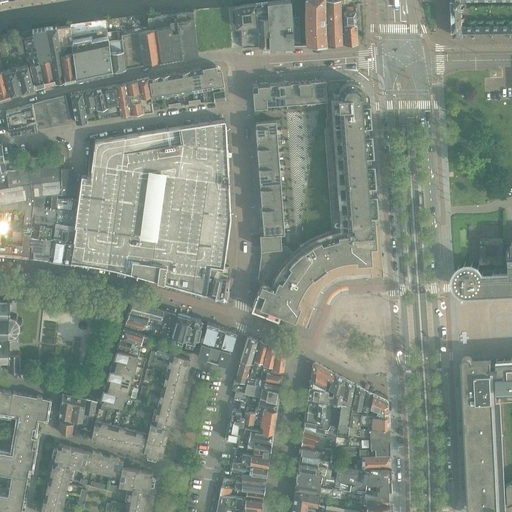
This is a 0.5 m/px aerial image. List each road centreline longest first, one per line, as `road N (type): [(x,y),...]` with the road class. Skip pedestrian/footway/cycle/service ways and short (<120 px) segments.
road 1 (secondary): [(392,59),(412,511)]
road 2 (secondary): [(444,511),(416,60)]
road 3 (residential): [(0,268),(127,284),(96,385),(56,387)]
road 4 (residential): [(0,135),(32,138),(240,102)]
road 5 (residential): [(0,104),(156,65),(233,58)]
road 6 (residential): [(240,102),(241,318)]
road 7 (residential): [(49,434),(210,475)]
road 8 (residential): [(210,475),(241,318)]
road 9 (residential): [(233,58),(392,59)]
road 10 (unknown): [(119,123),(97,241)]
